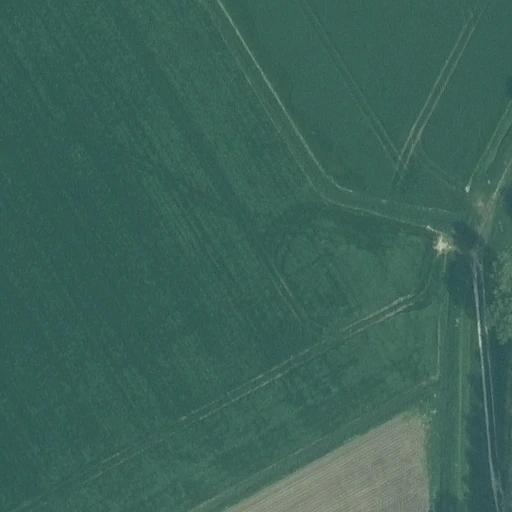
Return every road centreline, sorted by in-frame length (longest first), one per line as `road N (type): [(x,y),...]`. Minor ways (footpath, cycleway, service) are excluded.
road 1 (track): [(497,511),(474,270),(463,250),(436,246)]
road 2 (track): [(474,270),(463,274),(460,294),(457,496),(410,505)]
